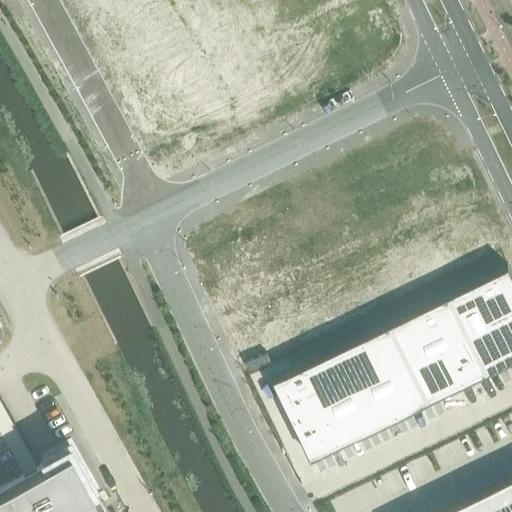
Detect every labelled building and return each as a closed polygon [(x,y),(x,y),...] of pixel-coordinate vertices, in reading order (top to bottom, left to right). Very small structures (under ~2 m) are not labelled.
[(301,199),(260,219),(299,298),(482,208),(447,137),(446,135),(445,133),(444,132),(443,131),(442,130),(440,129),(439,129),(437,128),(435,128),(433,128),(432,128),(430,128),(429,128),(427,129),(303,189),(303,190),(302,190),(302,191),(301,191),(301,192),(300,193),(300,194),(300,195),(300,196),(300,197),(300,198),(300,199),(301,199)] [(511,272),(507,262),(448,291),(486,370),(511,357),(511,272)] [(448,291),(389,320),(427,398),(486,370),(448,291)] [(389,320),(272,377),(310,455),(427,398),(389,320)] [(45,463),(0,487),(0,511),(106,511),(94,490),(69,445),(48,457),(50,460),(45,463)] [(511,511),(511,473),(432,511),(511,511)]
